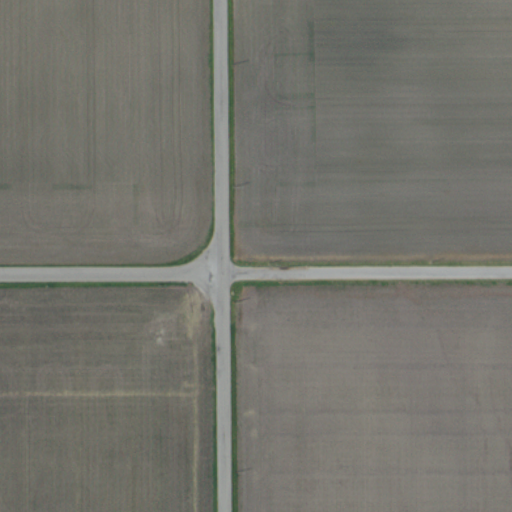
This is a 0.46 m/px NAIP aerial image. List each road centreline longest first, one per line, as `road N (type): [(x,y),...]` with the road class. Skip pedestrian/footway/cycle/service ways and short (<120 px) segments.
road 1 (residential): [(221,511),(216,0)]
road 2 (residential): [(511,275),(0,276)]
